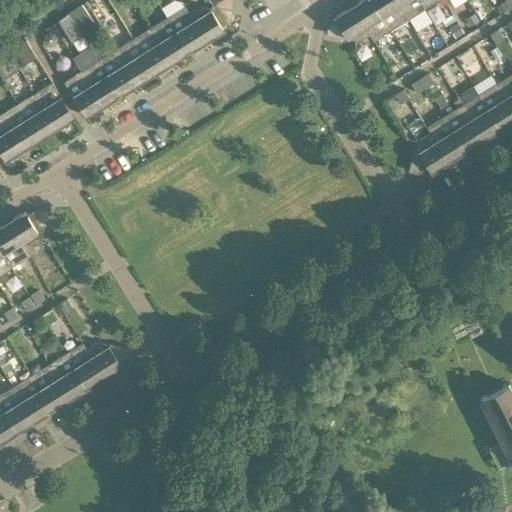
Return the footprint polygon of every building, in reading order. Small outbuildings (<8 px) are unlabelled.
[(391,30),(371,0),(361,0),(351,6),(369,35),(373,41),(391,30)] [(408,19),(395,0),(371,0),(391,30),(408,19)] [(425,9),(419,0),(395,0),(408,19),(425,9)] [(438,0),(419,0),(425,9),(438,0)] [(508,9),(511,6),(511,0),(505,0),(503,1),(508,9)] [(508,9),(503,1),(495,6),(500,14),(508,9)] [(74,42),(97,25),(81,4),(58,21),(74,42)] [(206,41),(189,12),(185,6),(167,18),(189,52),(206,41)] [(199,6),(189,12),(206,41),(224,30),(221,25),(229,20),(231,13),(199,6)] [(369,35),(351,6),(334,17),(337,22),(329,27),(327,34),(359,41),(369,35)] [(466,19),(470,26),(478,21),(474,14),(466,19)] [(189,52),(167,18),(150,28),(171,63),(189,52)] [(448,29),(454,37),(462,32),(457,23),(448,29)] [(171,63),(150,28),(133,39),(154,73),(171,63)] [(496,44),(504,39),(498,31),(491,36),(496,44)] [(57,39),(53,34),(47,33),(42,37),(42,43),(45,48),(51,48),(56,45),(57,39)] [(154,73),(133,39),(116,50),(137,84),(154,73)] [(20,68),(36,57),(26,40),(9,51),(20,68)] [(137,84),(116,50),(99,60),(120,95),(137,84)] [(0,75),(2,79),(20,68),(9,51),(0,56),(0,75)] [(500,56),(494,60),(498,68),(505,64),(500,56)] [(120,95),(99,60),(82,71),(103,105),(120,95)] [(103,105),(82,71),(64,82),(85,117),(103,105)] [(511,73),(496,84),(511,109),(511,73)] [(425,89),(427,87),(434,83),(428,74),(420,79),(425,89)] [(416,94),(425,89),(420,79),(411,85),(416,94)] [(53,83),(35,94),(56,128),(74,117),(53,83)] [(434,83),(427,87),(438,104),(444,100),(434,83)] [(511,121),(511,109),(496,84),(479,94),(500,129),(511,121)] [(401,103),(408,99),(403,90),(396,95),(401,103)] [(56,128),(35,94),(18,105),(39,139),(56,128)] [(500,129),(479,94),(462,105),(483,140),(500,129)] [(39,139),(18,105),(1,115),(22,149),(39,139)] [(483,140),(462,105),(445,116),(466,150),(483,140)] [(22,149),(1,115),(0,115),(0,153),(5,160),(22,149)] [(466,150),(445,116),(427,127),(430,132),(449,162),(466,150)] [(449,162),(430,132),(417,141),(415,140),(408,170),(420,173),(428,168),(431,172),(449,162)] [(7,222),(26,251),(39,243),(41,243),(48,213),(36,210),(27,216),(24,211),(7,222)] [(0,226),(0,250),(11,268),(15,274),(32,263),(28,257),(29,256),(26,251),(7,222),(0,226)] [(0,274),(11,268),(0,250),(0,274)] [(30,295),(36,304),(44,298),(39,289),(30,295)] [(26,311),(34,305),(29,298),(20,304),(26,311)] [(63,314),(72,308),(67,300),(58,305),(63,314)] [(3,313),(9,322),(18,316),(12,307),(3,313)] [(37,330),(46,325),(40,316),(32,322),(37,330)] [(0,341),(0,366),(8,380),(14,376),(10,370),(13,368),(8,360),(6,361),(1,354),(6,350),(0,341)] [(86,349),(104,377),(122,366),(119,362),(127,356),(129,350),(97,342),(86,349)] [(65,354),(87,388),(104,377),(86,349),(83,343),(65,354)] [(48,365),(69,399),(87,388),(65,354),(48,365)] [(31,375),(52,410),(69,399),(48,365),(31,375)] [(14,386),(35,420),(52,410),(31,375),(14,386)] [(511,392),(508,384),(480,399),(511,463),(511,392)] [(0,394),(0,401),(18,431),(35,420),(14,386),(0,394)] [(0,442),(18,431),(0,401),(0,442)]
